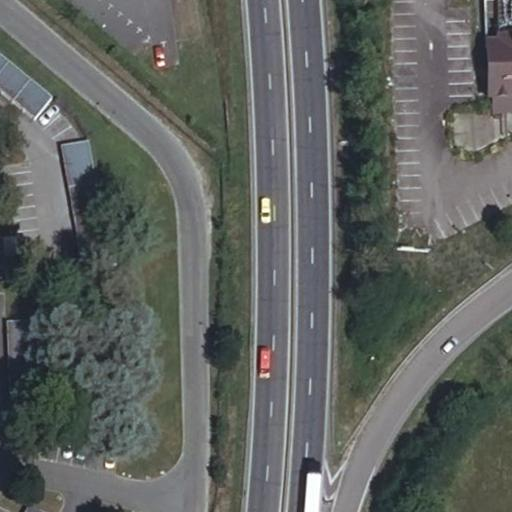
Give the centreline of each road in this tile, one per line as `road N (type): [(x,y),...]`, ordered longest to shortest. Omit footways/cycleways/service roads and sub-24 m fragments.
road 1 (residential): [(0,5),(168,150),(196,217),(198,511)]
road 2 (primary): [(302,511),(311,188),(301,0)]
road 3 (primary): [(263,0),(272,162),(264,511)]
road 4 (secondary): [(349,511),(393,404),(441,343),(511,287)]
